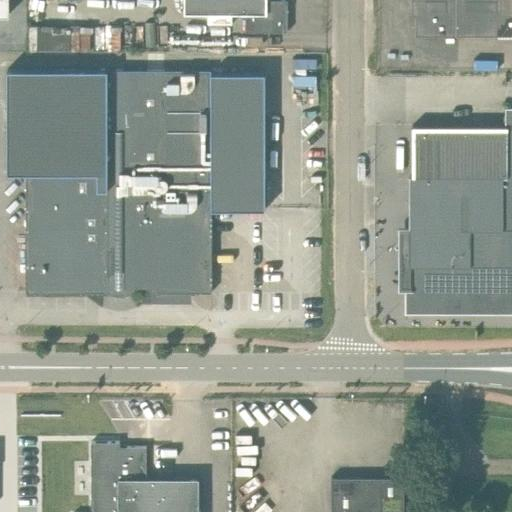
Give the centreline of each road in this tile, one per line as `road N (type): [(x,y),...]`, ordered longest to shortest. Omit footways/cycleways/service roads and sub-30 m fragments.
road 1 (unclassified): [(351,368),(350,0)]
road 2 (tertiary): [(0,368),(351,368)]
road 3 (tertiary): [(511,359),(404,358),(373,369)]
road 4 (tertiary): [(373,369),(511,380)]
